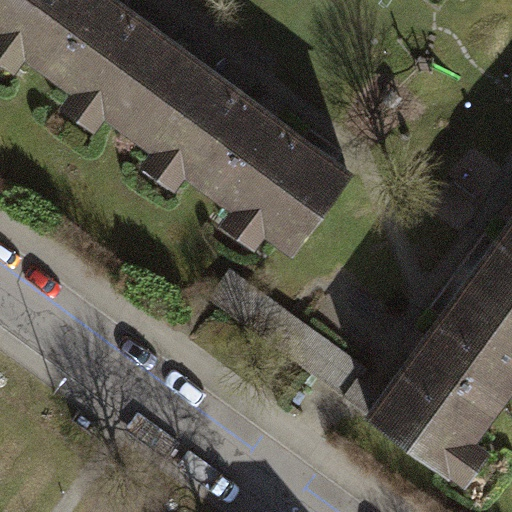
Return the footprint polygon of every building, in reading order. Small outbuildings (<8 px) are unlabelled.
[(124,122),(144,137),(204,58),(125,0),(0,0),(0,30),(9,37),(0,48),(0,59),(33,84),(47,65),(87,95),(75,112),(112,139),(124,122)] [(283,240),(307,258),(366,178),(204,58),(144,137),(166,154),(154,170),(193,199),(205,182),(248,214),(237,229),(272,255),(283,240)] [(511,244),(484,282),(511,303),(511,244)] [(375,374),(239,278),(218,308),(354,404),(375,374)] [(511,303),(484,282),(384,416),(483,490),(511,452),(496,442),(511,420),(511,303)]
